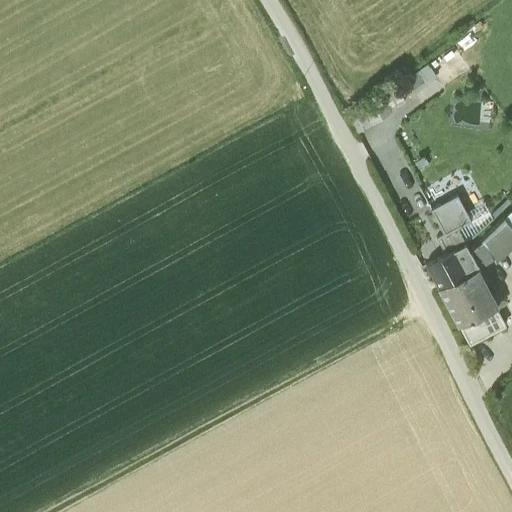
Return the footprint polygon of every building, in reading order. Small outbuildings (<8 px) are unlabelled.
[(444,57),(452,72),(464,65),(456,51),(444,57)] [(432,65),(409,79),(416,90),(439,76),(432,65)] [(385,101),(368,111),(374,122),(391,112),(385,101)] [(471,222),(466,213),(457,196),(431,210),(443,234),(436,238),(445,254),(465,244),(457,228),(471,222)] [(492,220),(483,203),(466,213),(471,222),(457,228),(465,244),(466,243),(492,220)] [(511,212),(471,251),(477,264),(479,267),(494,261),(496,264),(511,250),(511,212)] [(445,254),(426,265),(439,288),(466,274),(464,271),(477,264),(471,251),(466,243),(465,244),(445,254)] [(466,274),(439,288),(468,344),(504,325),(475,269),(466,274)]
